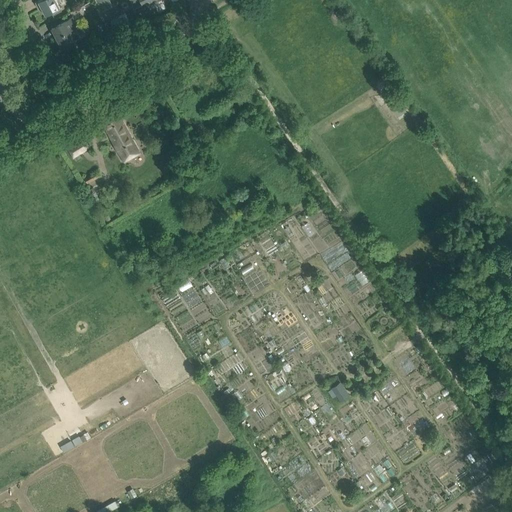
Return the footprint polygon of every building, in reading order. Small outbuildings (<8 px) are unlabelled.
[(39,0),(35,2),(38,9),(41,8),(45,15),(51,12),(52,15),(61,11),(59,7),(55,0),(39,0)] [(89,2),(84,4),(88,12),(93,9),(89,2)] [(112,19),(106,21),(111,30),(120,26),(120,25),(122,24),(118,16),(112,19)] [(71,18),(51,28),(61,46),(73,40),(74,41),(80,37),(74,27),(76,27),(71,18)] [(124,162),(140,153),(115,108),(99,117),(124,162)] [(66,145),(71,154),(74,157),(90,147),(83,135),(66,145)] [(98,170),(91,174),(84,178),(87,183),(101,175),(98,170)] [(355,275),(362,284),(371,277),(364,268),(355,275)] [(347,398),(337,384),(331,388),(335,395),(340,403),(347,398)]
